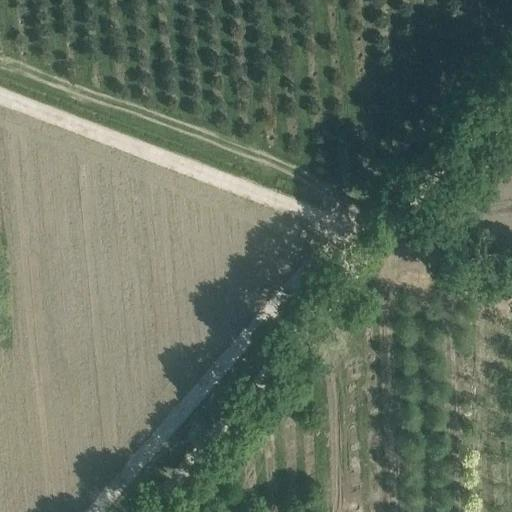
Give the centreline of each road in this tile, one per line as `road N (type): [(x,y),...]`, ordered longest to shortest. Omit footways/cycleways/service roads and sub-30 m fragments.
road 1 (track): [(384,219),(0,66)]
road 2 (track): [(384,219),(140,511)]
road 3 (track): [(511,71),(384,219)]
